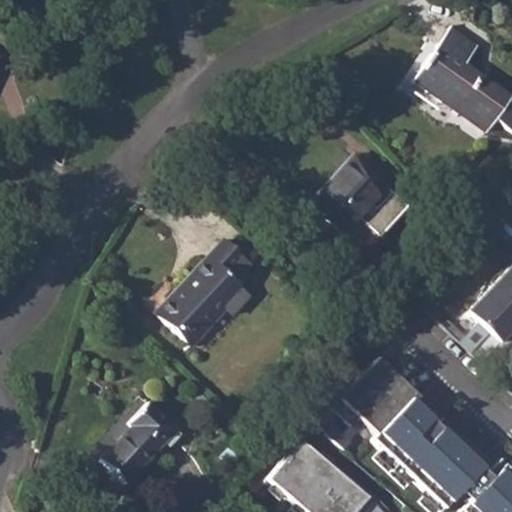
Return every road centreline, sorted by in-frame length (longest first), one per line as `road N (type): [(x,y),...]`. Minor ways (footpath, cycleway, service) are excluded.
road 1 (residential): [(192,86),(99,199),(45,298),(0,340)]
road 2 (residential): [(369,0),(232,74),(192,86)]
